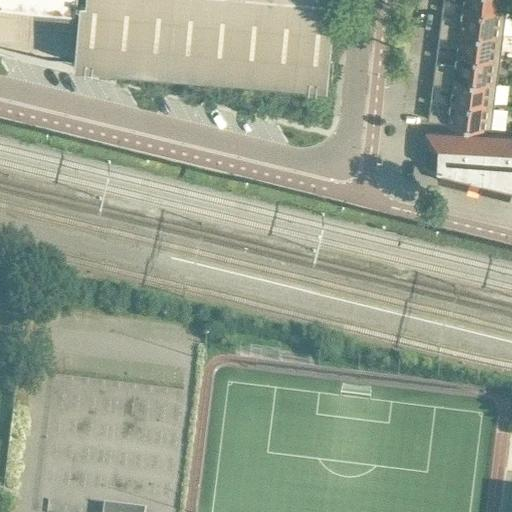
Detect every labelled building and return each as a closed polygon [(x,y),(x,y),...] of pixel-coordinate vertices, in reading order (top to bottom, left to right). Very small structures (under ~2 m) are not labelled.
[(0,0),(0,2),(75,9),(76,0),(0,0)] [(326,85),(333,0),(78,0),(74,64),(326,85)] [(507,0),(462,0),(462,5),(506,11),(507,0)] [(439,26),(503,34),(506,11),(462,5),(461,18),(441,15),(439,26)] [(458,39),(456,51),(500,57),(503,34),(439,26),(438,36),(458,39)] [(433,72),(497,80),(500,57),(456,51),(455,64),(435,61),(433,72)] [(452,85),(450,98),(494,103),(497,80),(433,72),(432,83),(452,85)] [(491,128),(494,103),(450,98),(449,110),(429,108),(427,119),(491,128)] [(511,186),(511,185),(511,136),(484,135),(426,131),(424,164),(440,168),(437,180),(467,187),(467,185),(479,188),(479,190),(509,197),(511,186)]
